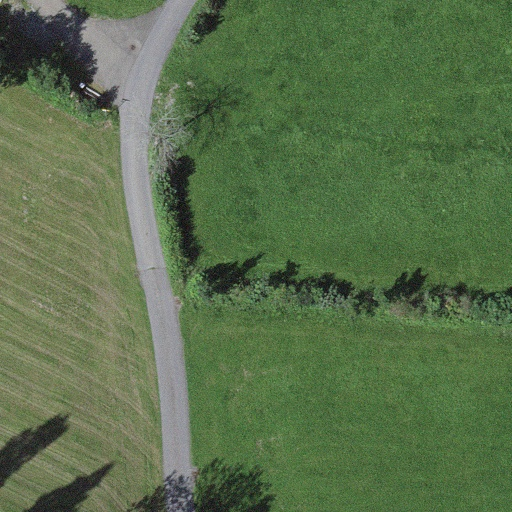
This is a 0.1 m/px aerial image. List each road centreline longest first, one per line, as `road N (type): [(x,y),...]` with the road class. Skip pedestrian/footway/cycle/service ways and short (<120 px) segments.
road 1 (residential): [(190,0),(134,95),(173,349),(185,511)]
road 2 (track): [(134,95),(38,0)]
